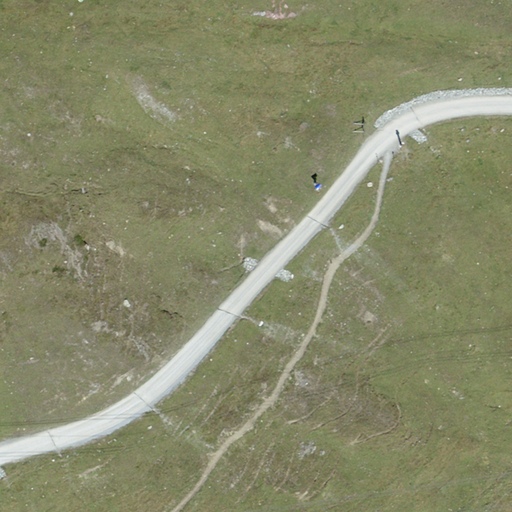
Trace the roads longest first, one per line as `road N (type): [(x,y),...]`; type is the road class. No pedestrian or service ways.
road 1 (track): [(0,452),(90,428),(155,389),(321,215),(391,128)]
road 2 (track): [(511,101),(421,113),(391,128)]
